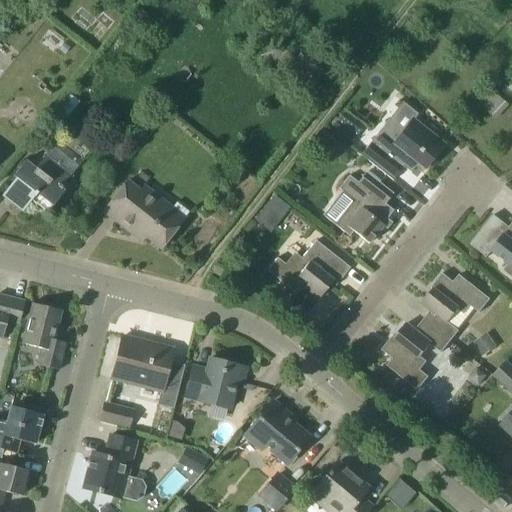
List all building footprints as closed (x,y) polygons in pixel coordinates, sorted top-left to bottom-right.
[(281,70),(284,73),(281,76),(303,95),(324,69),(303,51),(296,59),(292,56),(281,70)] [(69,94),(56,111),(66,119),(79,102),(69,94)] [(485,104),(482,107),(494,119),(507,106),(495,94),(485,104)] [(444,145),(414,120),(418,115),(403,103),(389,119),(361,155),(393,181),(404,168),(411,173),(418,165),(424,170),(444,145)] [(336,141),(324,131),(315,142),(327,152),(336,141)] [(26,161),(13,177),(16,179),(2,196),(23,212),(36,195),(52,207),(64,192),(61,189),(70,177),(45,157),(36,169),(26,161)] [(142,172),(135,181),(143,187),(150,179),(142,172)] [(385,205),(393,194),(366,173),(358,183),(349,176),(339,189),(355,202),(336,226),(349,237),(353,232),(369,245),(383,226),(382,225),(393,211),(385,205)] [(127,182),(104,212),(141,241),(145,237),(161,249),(183,220),(144,188),(140,193),(127,182)] [(289,208),(274,196),(254,220),(270,233),(289,208)] [(511,224),(509,228),(503,228),(502,222),(495,216),(494,215),(471,245),(487,258),(492,251),(509,264),(504,271),(511,277),(511,224)] [(295,254),(286,265),(277,258),(267,271),(295,293),(301,286),(319,299),(337,277),(341,280),(350,268),(316,241),(301,259),(295,254)] [(474,309),(475,309),(480,313),(491,299),(460,275),(454,282),(443,273),(431,288),(433,289),(422,303),(431,310),(423,320),(450,342),(459,331),(458,330),(474,309)] [(19,324),(25,302),(0,295),(0,339),(2,340),(7,321),(19,324)] [(37,365),(59,371),(66,344),(54,341),(61,311),(32,304),(23,345),(41,349),(37,365)] [(442,353),(450,342),(423,320),(416,330),(407,323),(396,337),(393,336),(382,350),(393,359),(387,366),(418,391),(429,377),(421,370),(427,362),(421,357),(431,344),(442,353)] [(487,333),(474,342),(484,356),(497,346),(487,333)] [(140,344),(141,342),(122,337),(111,379),(163,392),(173,350),(171,350),(171,352),(140,344)] [(185,400),(229,411),(240,367),(209,359),(206,371),(193,367),(185,400)] [(511,365),(507,361),(493,376),(511,392),(511,365)] [(487,375),(477,367),(469,378),(479,386),(487,375)] [(287,414),(273,402),(248,431),(286,463),(308,438),(284,418),(287,414)] [(131,411),(106,405),(105,405),(101,420),(127,426),(131,411)] [(0,449),(17,454),(21,441),(35,445),(43,415),(11,407),(7,422),(0,420),(0,449)] [(511,414),(502,425),(511,434),(511,414)] [(173,422),(168,437),(181,441),(185,429),(178,423),(173,422)] [(92,453),(83,489),(122,498),(136,501),(143,497),(146,487),(141,480),(127,476),(135,443),(110,436),(105,456),(92,453)] [(187,448),(178,464),(200,477),(209,461),(187,448)] [(0,463),(0,504),(2,505),(5,492),(21,496),(28,471),(0,463)] [(212,463),(202,476),(213,484),(223,471),(212,463)] [(328,511),(368,511),(372,508),(360,498),(368,488),(337,463),(309,496),(328,511)] [(276,509),(293,490),(277,476),(260,495),(276,509)] [(505,508),(511,501),(500,492),(494,499),(505,508)]
